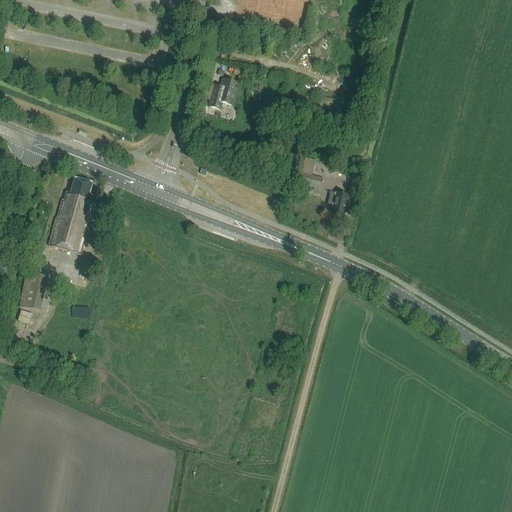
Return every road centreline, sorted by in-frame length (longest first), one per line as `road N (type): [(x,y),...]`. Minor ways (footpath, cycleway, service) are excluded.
road 1 (secondary): [(511,364),(339,266),(27,140)]
road 2 (track): [(272,511),(339,266)]
road 3 (tertiary): [(0,278),(27,140)]
